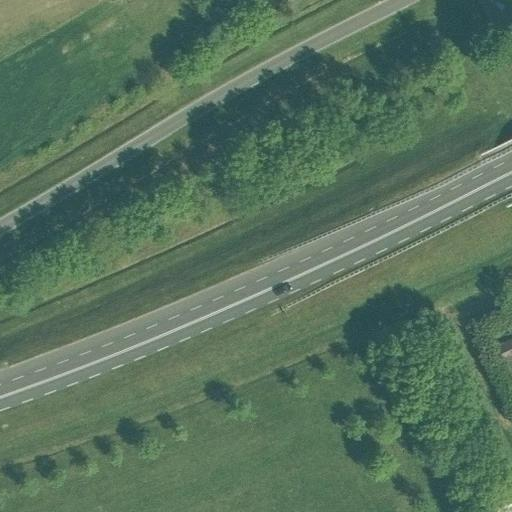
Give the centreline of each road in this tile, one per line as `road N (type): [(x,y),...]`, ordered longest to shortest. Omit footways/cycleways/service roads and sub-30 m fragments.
road 1 (primary): [(0,394),(319,267),(511,170)]
road 2 (primary): [(399,0),(0,226)]
